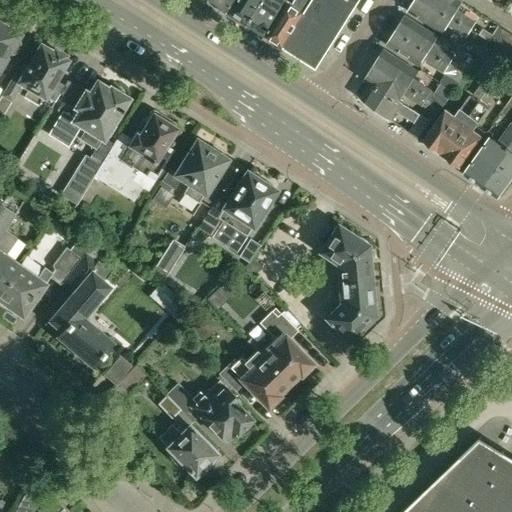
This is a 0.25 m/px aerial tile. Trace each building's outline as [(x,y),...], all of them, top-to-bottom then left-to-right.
[(211,0),(227,10),(233,0),(211,0)] [(233,0),(227,10),(247,23),(261,0),(233,0)] [(285,0),(261,0),(247,23),(265,34),(285,0)] [(285,0),(265,34),(283,45),(311,0),(285,0)] [(311,0),(283,45),(304,58),(316,66),(323,55),(358,1),(358,0),(311,0)] [(426,0),(415,0),(408,10),(441,32),(447,23),(466,35),(470,28),(426,0)] [(459,0),(426,0),(470,28),(475,21),(456,8),(461,1),(459,0)] [(406,15),(396,30),(449,64),(455,54),(438,43),(434,48),(431,46),(437,36),(406,15)] [(0,68),(9,52),(13,54),(17,52),(20,46),(19,43),(17,40),(20,35),(3,25),(5,21),(0,17),(0,68)] [(479,34),(508,52),(511,46),(511,31),(500,23),(492,35),(483,29),(479,34)] [(466,75),(449,64),(396,30),(387,44),(419,64),(425,55),(428,57),(426,61),(448,75),(442,83),(455,90),(466,75)] [(15,72),(1,96),(12,102),(17,93),(38,105),(39,104),(44,96),(45,95),(53,101),(58,92),(59,90),(52,85),(55,79),(66,61),(62,58),(63,56),(55,51),(53,53),(40,45),(28,66),(26,65),(20,75),(15,72)] [(385,49),(374,64),(441,107),(446,100),(412,77),(417,70),(385,49)] [(374,64),(364,78),(369,82),(397,100),(403,92),(421,104),(436,114),(441,107),(374,64)] [(92,153),(103,160),(111,147),(114,143),(103,137),(105,134),(109,136),(114,128),(128,105),(124,103),(127,99),(126,98),(125,96),(124,93),(121,91),(118,89),(115,89),(112,90),(111,89),(109,91),(96,83),(89,95),(85,92),(83,94),(73,88),(75,84),(68,79),(65,84),(64,86),(62,85),(59,90),(58,92),(65,97),(58,110),(62,113),(49,134),(68,145),(80,125),(86,129),(80,139),(95,148),(92,153)] [(482,81),(473,94),(480,98),(489,85),(482,81)] [(369,82),(359,96),(390,118),(395,110),(424,128),(429,120),(397,100),(369,82)] [(490,86),(480,99),(487,104),(497,92),(490,86)] [(440,153),(441,154),(479,100),(470,93),(454,115),(446,108),(428,133),(424,139),(422,138),(422,139),(425,141),(423,143),(434,151),(435,152),(436,150),(437,151),(438,151),(441,153),(440,153)] [(446,160),(456,168),(458,165),(461,168),(461,167),(460,166),(470,152),(471,153),(473,151),(474,151),(484,138),(481,136),(484,131),(475,125),(488,107),(479,100),(441,154),(442,154),(445,156),(444,156),(446,158),(445,159),(446,160)] [(119,134),(114,143),(111,147),(103,160),(93,177),(122,195),(133,202),(142,187),(147,190),(153,180),(154,178),(155,176),(165,160),(168,156),(167,150),(164,149),(166,146),(177,129),(174,127),(176,124),(155,113),(154,112),(153,112),(151,112),(149,113),(144,119),(146,121),(138,135),(136,133),(131,141),(119,134)] [(491,136),(475,157),(466,170),(464,169),(464,170),(465,171),(464,173),(476,182),(478,180),(481,183),(480,185),(511,140),(511,122),(498,141),(491,136)] [(490,192),(497,197),(511,176),(511,140),(480,185),(481,186),(482,184),(486,186),(484,188),(490,192)] [(169,170),(161,182),(159,185),(169,191),(171,188),(174,189),(180,178),(190,184),(184,194),(198,202),(203,193),(205,194),(207,190),(209,191),(211,191),(215,185),(216,181),(214,180),(226,160),(223,158),(223,155),(218,152),(215,152),(199,142),(195,142),(176,174),(169,170)] [(264,210),(276,190),(273,188),(274,185),(267,181),(262,181),(246,171),(220,213),(211,207),(199,227),(212,236),(222,220),(246,235),(255,221),(259,221),(263,214),(264,210)] [(65,185),(59,195),(75,205),(81,195),(65,185)] [(11,191),(3,204),(0,207),(0,290),(20,263),(7,254),(18,238),(6,229),(17,214),(3,205),(12,192),(11,191)] [(74,212),(85,218),(91,206),(80,200),(74,212)] [(338,262),(340,282),(370,279),(366,244),(337,225),(320,250),(338,262)] [(93,239),(81,255),(78,260),(66,276),(63,280),(74,289),(46,321),(58,332),(58,333),(93,363),(113,340),(83,315),(107,287),(99,281),(109,269),(99,260),(107,247),(93,239)] [(66,276),(78,260),(81,255),(67,244),(53,263),(54,268),(66,276)] [(173,264),(161,256),(151,273),(162,281),(173,264)] [(245,268),(254,277),(263,268),(253,257),(245,268)] [(38,275),(20,263),(0,290),(0,300),(5,304),(10,305),(23,314),(28,305),(29,306),(39,292),(38,292),(53,270),(45,265),(38,275)] [(373,314),(370,279),(340,282),(342,302),(326,317),(340,331),(339,331),(342,334),(342,333),(348,339),(373,314)] [(208,299),(218,309),(223,304),(214,294),(208,299)] [(178,296),(166,310),(178,320),(190,307),(178,296)] [(299,379),(300,376),(300,373),(311,363),(287,339),(296,330),(295,329),(274,309),(260,323),(274,337),(258,354),(289,384),(290,383),(292,383),(295,382),(297,381),(299,379)] [(170,330),(180,340),(187,333),(187,327),(180,320),(170,330)] [(278,395),(280,395),(283,394),(285,392),(287,390),(288,388),(288,385),(288,384),(289,384),(258,354),(255,350),(245,360),(241,355),(236,360),(233,357),(218,373),(219,374),(217,377),(219,379),(231,392),(234,389),(235,389),(244,381),(267,405),(278,395)] [(103,374),(115,384),(131,365),(120,355),(103,374)] [(118,382),(128,392),(146,374),(136,364),(118,382)] [(237,398),(231,392),(219,379),(208,389),(207,388),(201,393),(199,390),(192,396),(180,383),(169,393),(182,408),(193,421),(200,415),(224,439),(229,434),(232,437),(238,431),(241,431),(243,431),(246,430),(248,428),(250,425),(251,423),(251,420),(251,418),(246,413),(247,412),(239,403),(237,404),(234,401),(237,398)] [(190,424),(193,421),(182,408),(174,416),(177,419),(160,436),(168,444),(167,446),(170,449),(168,451),(169,456),(173,461),(179,462),(180,461),(187,468),(187,469),(189,471),(190,471),(194,475),(196,473),(201,473),(207,468),(207,463),(217,453),(204,439),(190,424)] [(401,511),(511,511),(511,455),(480,436),(401,511)] [(30,484),(24,496),(38,503),(44,492),(30,484)] [(67,511),(52,496),(46,502),(37,510),(39,511),(67,511)]
